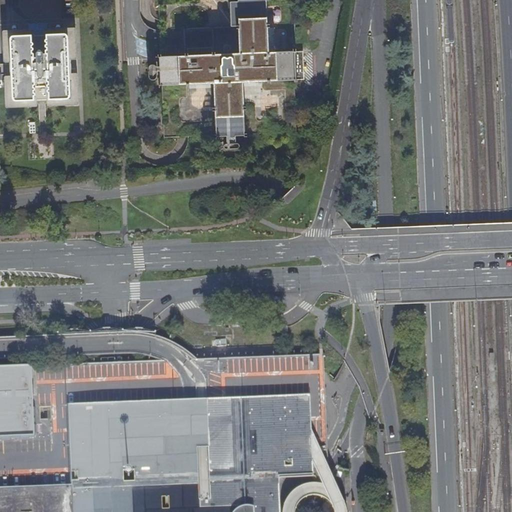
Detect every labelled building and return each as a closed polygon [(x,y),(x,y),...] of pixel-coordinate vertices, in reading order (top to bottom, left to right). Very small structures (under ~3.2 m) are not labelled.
[(159,35),(159,47),(160,53),(158,53),(158,57),(160,57),(160,60),(162,84),(160,84),(159,88),(162,88),(164,137),(181,136),(214,135),(214,137),(218,137),(218,134),(244,133),(244,136),(249,136),(249,132),(298,130),(293,46),(290,0),(199,0),(188,4),(179,6),(170,6),(157,6),(158,14),(158,19),(158,29),(159,35)] [(44,29),(44,37),(67,36),(69,97),(14,99),(14,76),(5,76),(5,86),(6,108),(39,107),(47,106),(78,105),(76,29),(44,29)] [(12,38),(35,37),(34,30),(24,30),(3,31),(4,62),(13,62),(12,38)] [(67,36),(44,37),(35,37),(12,38),(13,62),(14,76),(14,99),(69,97),(67,36)] [(225,339),(215,340),(216,352),(226,350),(225,339)] [(362,511),(361,476),(326,476),(326,446),(322,369),(322,357),(180,363),(115,365),(91,366),(52,368),(0,370),(0,511),(362,511)]
